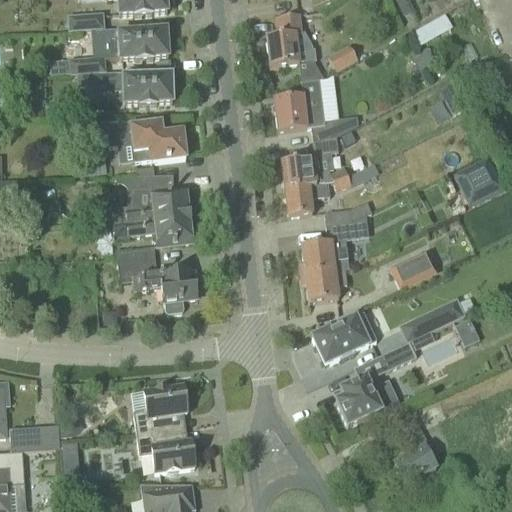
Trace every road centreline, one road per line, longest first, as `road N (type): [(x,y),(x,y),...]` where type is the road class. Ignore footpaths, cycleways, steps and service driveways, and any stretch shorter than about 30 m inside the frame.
road 1 (unclassified): [(255,349),(213,0)]
road 2 (residential): [(255,349),(69,359),(0,351)]
